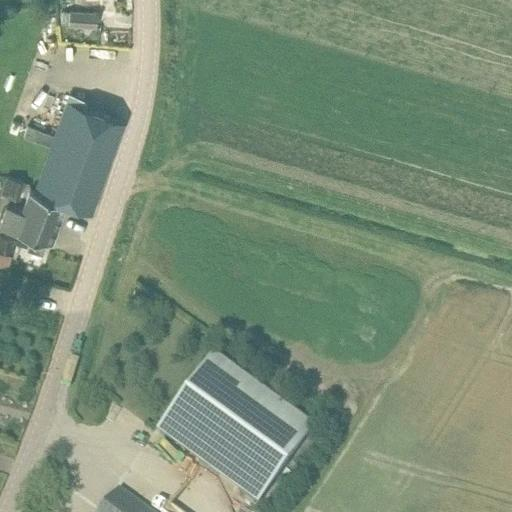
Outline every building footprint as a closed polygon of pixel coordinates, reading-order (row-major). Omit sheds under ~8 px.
[(64,0),(64,8),(92,8),(92,0),(64,0)] [(62,12),(61,25),(65,25),(97,27),(98,14),(70,12),(62,12)] [(59,137),(55,148),(109,166),(124,123),(84,108),(86,102),(85,100),(74,96),(59,137)] [(17,105),(13,116),(24,119),(28,109),(17,105)] [(27,126),(24,137),(55,148),(59,137),(27,126)] [(4,231),(30,240),(27,251),(43,256),(47,243),(51,244),(66,205),(92,214),(109,166),(55,148),(38,194),(34,192),(26,213),(12,208),(4,231)] [(6,177),(1,194),(18,199),(23,181),(6,177)] [(0,237),(0,267),(8,269),(13,241),(2,238),(0,237)] [(311,433),(211,360),(158,432),(259,504),(311,433)] [(101,511),(149,511),(118,489),(101,511)]
